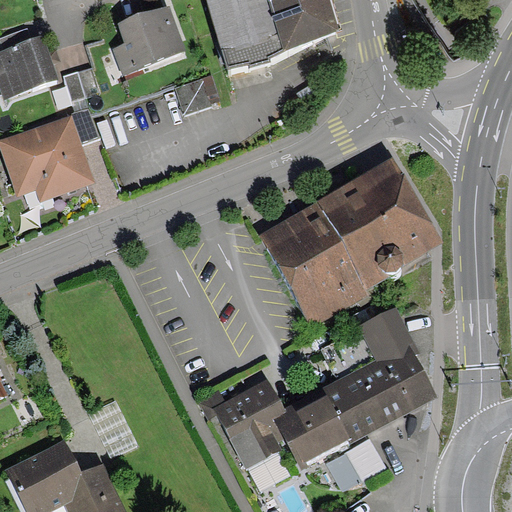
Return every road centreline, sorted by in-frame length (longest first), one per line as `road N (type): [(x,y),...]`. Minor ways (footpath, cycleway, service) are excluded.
road 1 (residential): [(399,100),(344,136),(14,275)]
road 2 (primary): [(474,180),(480,442)]
road 3 (residential): [(14,275),(96,460)]
